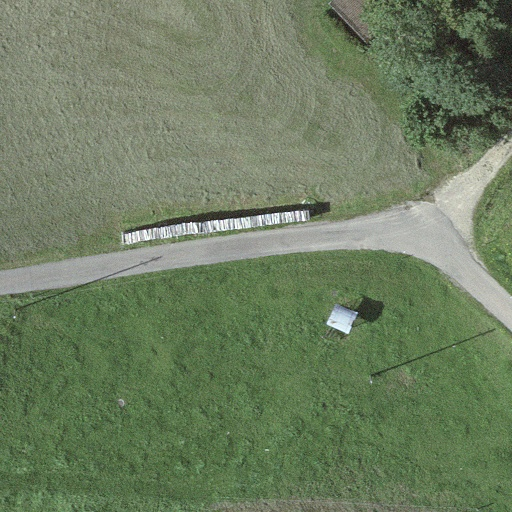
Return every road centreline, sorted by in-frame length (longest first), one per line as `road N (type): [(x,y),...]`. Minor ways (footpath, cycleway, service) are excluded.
road 1 (track): [(0,287),(356,235),(425,245)]
road 2 (track): [(425,245),(511,144)]
